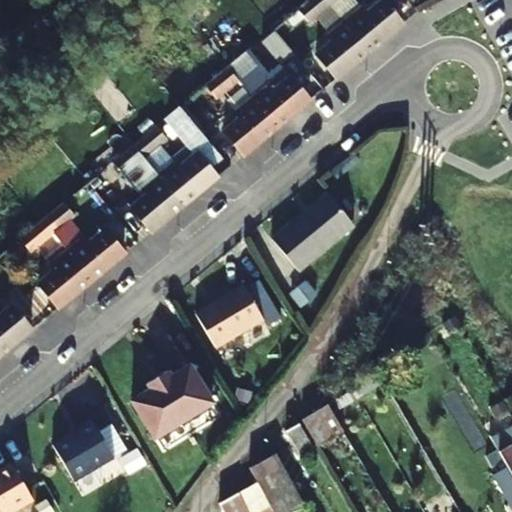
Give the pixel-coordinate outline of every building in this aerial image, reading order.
[(305,0),(300,5),(312,19),(330,3),(327,0),(305,0)] [(373,0),(367,6),(362,1),(342,18),(369,49),(401,22),(380,0),(373,0)] [(319,38),(323,43),(314,52),(336,77),(369,49),(342,18),(319,38)] [(295,57),(287,48),(279,56),(286,65),(295,57)] [(245,51),(224,68),(236,82),(257,64),(245,51)] [(208,83),(217,97),(236,82),(224,68),(208,83)] [(275,128),(307,101),(285,75),(276,82),(273,77),(249,98),(275,128)] [(227,116),(231,121),(221,131),(243,157),(275,128),(249,98),(227,116)] [(153,129),(132,147),(143,160),(164,142),(153,129)] [(112,163),(124,177),(143,160),(132,147),(112,163)] [(182,207),(215,179),(193,153),(184,161),(178,157),(156,176),(182,207)] [(129,207),(150,233),(182,207),(156,176),(135,194),(138,200),(129,207)] [(353,224),(326,192),(271,238),(298,270),(353,224)] [(58,208),(41,222),(52,236),(70,221),(58,208)] [(22,238),(34,253),(52,236),(41,222),(22,238)] [(91,239),(87,235),(65,253),(91,283),(121,257),(100,232),(91,239)] [(44,270),(48,275),(39,281),(60,308),(91,283),(65,253),(44,270)] [(263,319),(243,285),(196,313),(216,347),(263,319)] [(0,314),(0,357),(28,333),(8,309),(0,314)] [(212,402),(190,365),(171,376),(167,370),(147,383),(151,388),(131,401),(153,438),(212,402)] [(305,419),(320,445),(344,432),(328,405),(305,419)] [(76,427),(78,429),(52,444),(74,481),(114,458),(91,418),(76,427)] [(312,443),(300,422),(287,430),(298,451),(312,443)] [(511,448),(509,442),(495,450),(511,478),(511,448)] [(276,476),(286,471),(276,451),(266,456),(276,476)] [(0,511),(9,511),(32,500),(11,464),(0,470),(0,511)] [(266,497),(255,475),(241,483),(248,498),(252,505),(266,497)] [(255,511),(252,505),(248,498),(227,508),(229,511),(255,511)]
